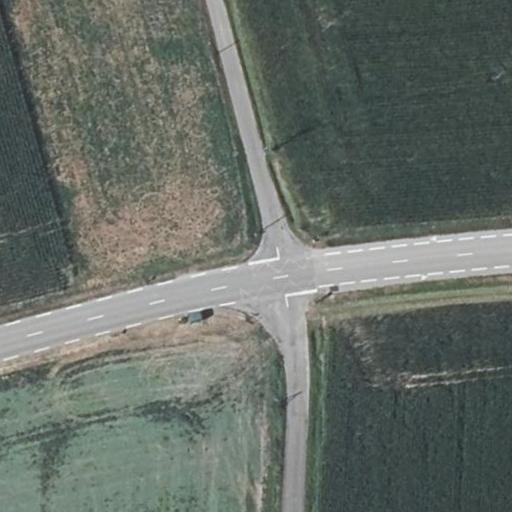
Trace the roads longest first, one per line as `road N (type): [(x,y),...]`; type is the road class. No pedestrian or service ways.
road 1 (secondary): [(0,333),(284,268)]
road 2 (unclassified): [(284,268),(215,0)]
road 3 (unclassified): [(295,511),(300,410),(284,268)]
road 4 (secondary): [(284,268),(511,240)]
